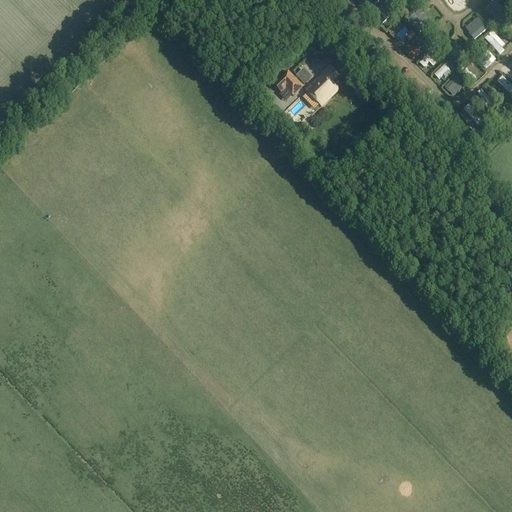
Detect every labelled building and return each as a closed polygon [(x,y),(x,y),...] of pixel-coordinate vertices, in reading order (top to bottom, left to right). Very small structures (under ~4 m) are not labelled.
[(427,36),(445,16),(432,3),(414,23),(427,36)] [(501,17),(507,11),(501,5),(496,11),(501,17)] [(382,6),(370,19),(380,29),(392,16),(382,6)] [(405,20),(411,15),(407,10),(401,15),(405,20)] [(501,30),(490,43),(499,52),(511,38),(501,30)] [(454,56),(460,48),(452,42),(446,51),(454,56)] [(431,49),(426,44),(421,48),(426,53),(431,49)] [(416,57),(421,51),(414,47),(410,53),(416,57)] [(306,92),(321,107),(338,90),(331,83),(338,77),(329,67),(322,74),(323,75),(306,92)] [(463,71),(472,81),(476,77),(468,67),(463,71)] [(277,83),(274,87),(281,94),(286,90),(293,97),(303,88),(289,72),(277,83)] [(460,87),(462,89),(465,92),(470,88),(464,82),(460,87)] [(268,92),(259,101),(269,112),(274,108),(269,103),(269,98),(272,95),(268,92)] [(462,107),(468,115),(474,111),(468,103),(462,107)]
